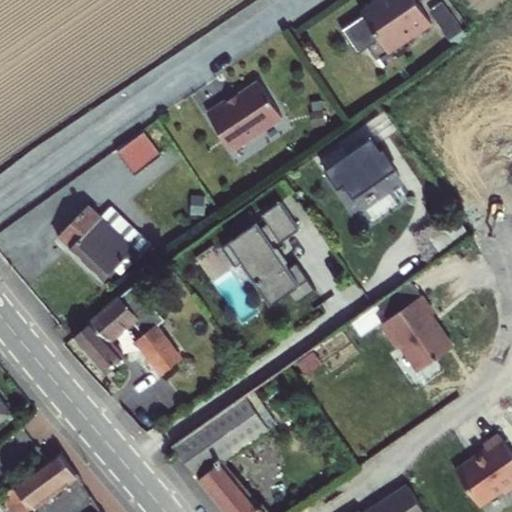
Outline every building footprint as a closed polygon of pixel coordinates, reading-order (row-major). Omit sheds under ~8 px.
[(415,0),(381,0),(362,13),(363,15),(379,39),(385,49),(403,37),(406,40),(431,23),(416,2),(415,0)] [(507,44),(511,39),(511,9),(493,25),(507,44)] [(379,39),(363,15),(341,29),(357,53),(379,39)] [(225,99),(206,111),(231,149),(281,116),(258,80),(226,101),(225,99)] [(114,148),(131,173),(158,154),(141,129),(114,148)] [(370,134),(322,167),(336,187),(342,182),(352,196),(395,165),(381,145),(379,147),(375,142),(370,134)] [(255,221),(227,240),(271,302),(287,291),(294,302),(314,288),(295,260),(287,266),(272,245),(298,227),(278,199),(259,213),(265,221),(259,226),(255,221)] [(101,215),(88,203),(57,235),(103,279),(126,253),(132,260),(139,252),(101,215)] [(110,205),(101,215),(139,252),(149,242),(110,205)] [(445,246),(431,225),(415,236),(428,257),(445,246)] [(267,305),(271,302),(227,240),(220,245),(234,265),(237,262),(267,305)] [(408,277),(375,300),(386,317),(420,293),(408,277)] [(135,338),(162,371),(181,355),(155,324),(156,321),(127,288),(72,336),(104,372),(122,355),(109,339),(131,319),(142,332),(135,338)] [(386,317),(381,320),(398,345),(401,343),(418,367),(451,344),(429,313),(432,311),(420,293),(386,317)] [(244,392),(171,444),(229,511),(269,511),(261,502),(258,504),(222,460),(268,426),(244,392)] [(511,482),(511,451),(497,431),(483,442),(486,446),(475,454),(474,453),(454,468),(478,502),(501,486),(503,489),(511,482)] [(72,476),(56,455),(2,496),(14,511),(39,511),(41,511),(36,504),(72,476)] [(360,511),(358,511),(425,511),(406,483),(363,511),(360,511)]
